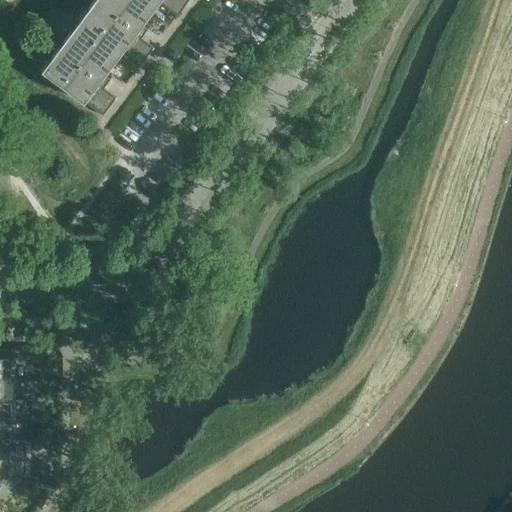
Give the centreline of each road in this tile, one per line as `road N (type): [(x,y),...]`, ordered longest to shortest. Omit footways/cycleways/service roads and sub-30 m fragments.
road 1 (tertiary): [(0,287),(92,288),(138,275),(334,25)]
road 2 (residential): [(153,165),(155,133),(256,0)]
